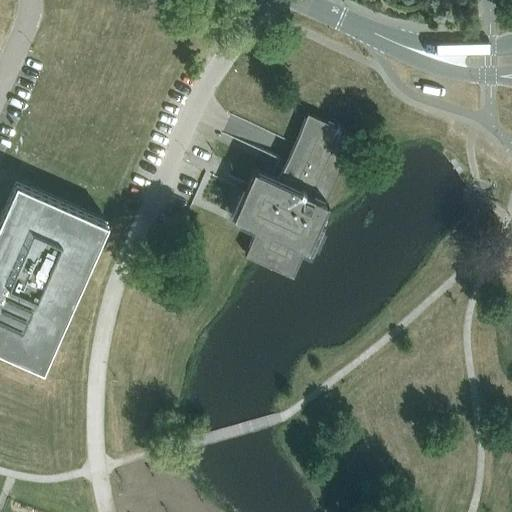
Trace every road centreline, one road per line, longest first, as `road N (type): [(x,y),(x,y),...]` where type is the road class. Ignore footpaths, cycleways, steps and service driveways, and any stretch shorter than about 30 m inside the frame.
road 1 (unclassified): [(262,0),(192,115),(111,297),(95,430),(108,511)]
road 2 (tertiary): [(399,44),(441,70),(511,75)]
